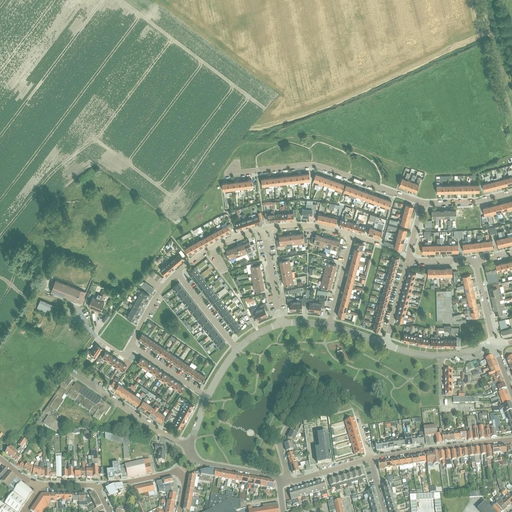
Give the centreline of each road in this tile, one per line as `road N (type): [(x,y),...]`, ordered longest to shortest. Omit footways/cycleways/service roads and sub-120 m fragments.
road 1 (residential): [(422,202),(317,165),(225,173)]
road 2 (residential): [(369,458),(511,438)]
road 3 (residential): [(188,445),(71,372)]
